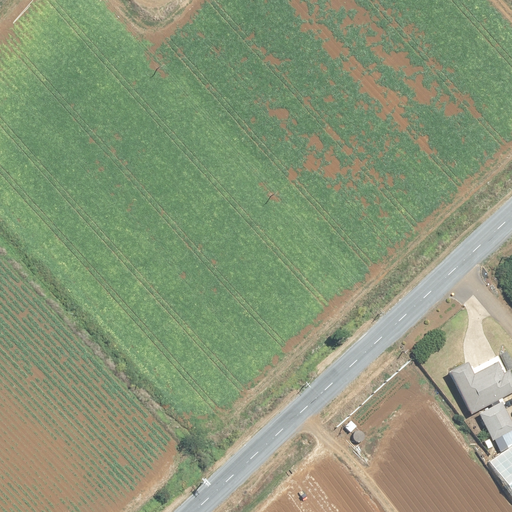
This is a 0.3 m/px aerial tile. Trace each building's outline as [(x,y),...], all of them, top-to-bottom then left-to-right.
[(500,354),(508,368),(511,365),(511,358),(508,351),(500,354)] [(511,389),(511,375),(508,368),(502,370),(496,358),(472,371),(466,359),(448,368),(471,411),(490,401),(492,403),(478,411),(492,438),(495,436),(508,429),(511,427),(511,420),(501,399),(499,400),(498,397),(511,389)] [(345,425),(350,430),(356,424),(351,419),(345,425)] [(500,441),(497,444),(499,448),(507,444),(504,439),(500,441)] [(511,493),(511,443),(491,458),(489,460),(511,493)]
